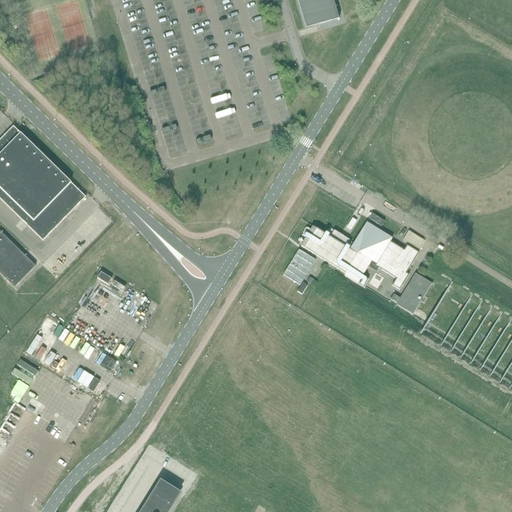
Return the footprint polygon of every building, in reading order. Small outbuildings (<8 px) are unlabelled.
[(295,0),(305,31),(339,20),(338,18),(336,19),(322,23),(322,20),(320,19),(318,19),(317,20),(313,19),(307,17),(307,15),(307,13),(307,11),(306,8),(306,3),(304,0),(295,0)] [(322,20),(322,23),(336,19),(338,18),(339,20),(333,0),(304,0),(306,3),(306,8),(307,11),(307,13),(307,15),(307,17),(313,19),(317,20),(318,19),(320,19),(322,20)] [(13,127),(9,131),(0,140),(0,199),(43,242),(86,198),(13,127)] [(370,263),(382,270),(386,264),(393,269),(397,261),(401,264),(405,257),(402,255),(404,251),(390,242),(392,239),(371,226),(366,223),(350,250),(358,255),(359,254),(372,261),(370,263)] [(352,229),(348,226),(343,235),(347,238),(352,229)] [(362,276),(370,263),(372,261),(359,254),(358,255),(350,250),(313,227),(301,247),(327,263),(346,275),(345,276),(364,288),(368,280),(362,276)] [(0,231),(0,274),(7,281),(15,288),(36,267),(25,256),(0,232),(0,231)] [(409,231),(403,241),(420,251),(425,242),(409,231)] [(386,264),(382,270),(396,279),(392,286),(400,291),(409,275),(406,274),(419,253),(407,246),(404,251),(402,255),(405,257),(401,264),(397,261),(393,269),(386,264)] [(316,261),(299,250),(283,275),(298,285),(300,286),(305,278),(316,261)] [(397,304),(397,305),(413,316),(413,315),(408,312),(427,282),(432,285),(416,274),(401,299),(396,296),(394,295),(391,300),(397,304)] [(314,282),(309,279),(308,280),(306,283),(311,287),(313,283),(314,282)] [(308,287),(303,284),(301,287),(297,293),(302,296),(308,287)] [(167,511),(178,495),(161,484),(143,511),(167,511)]
